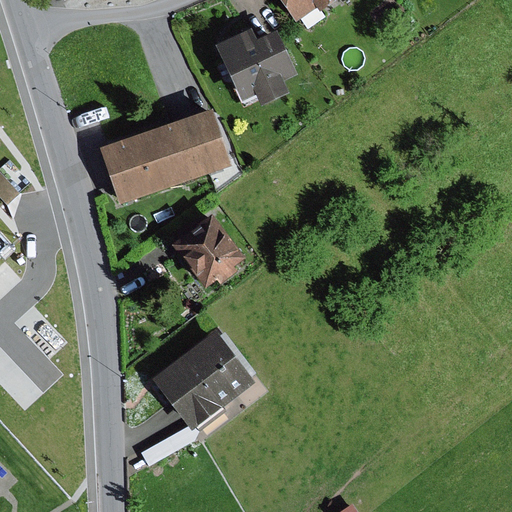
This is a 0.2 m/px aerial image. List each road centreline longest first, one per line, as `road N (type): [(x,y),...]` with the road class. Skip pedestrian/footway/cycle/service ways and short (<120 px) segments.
road 1 (residential): [(115,511),(101,289),(28,31)]
road 2 (residential): [(187,0),(28,31)]
